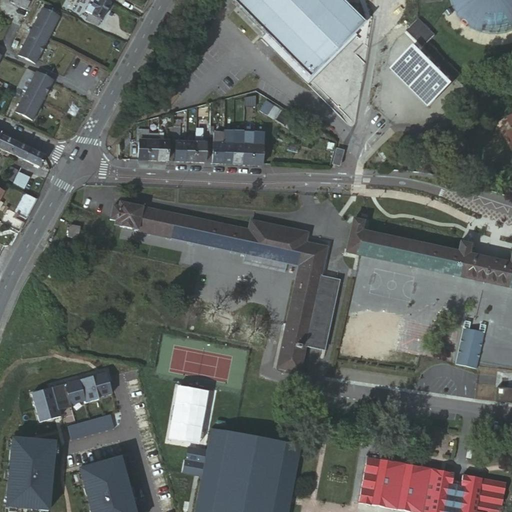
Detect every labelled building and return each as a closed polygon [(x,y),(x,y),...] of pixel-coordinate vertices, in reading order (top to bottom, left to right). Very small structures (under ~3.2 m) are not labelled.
[(29,0),(15,0),(15,1),(29,10),(33,2),(29,0)] [(105,0),(92,0),(86,12),(90,13),(86,20),(100,27),(112,3),(105,0)] [(348,0),(230,0),(229,1),(304,76),(364,15),(348,0)] [(388,0),(388,13),(403,13),(402,0),(388,0)] [(45,11),(34,31),(49,39),(60,19),(45,11)] [(418,20),(407,30),(424,46),(434,35),(418,20)] [(49,39),(34,31),(23,50),(39,58),(49,39)] [(451,81),(413,43),(389,67),(428,105),(451,81)] [(27,92),(38,72),(30,69),(14,98),(16,99),(19,101),(18,103),(21,104),(27,92)] [(53,80),(38,72),(27,92),(44,100),(53,80)] [(44,100),(27,92),(21,104),(18,103),(19,101),(16,99),(11,108),(34,119),(44,100)] [(275,113),(270,121),(279,126),(284,119),(275,113)] [(284,119),(279,126),(288,132),(293,124),(284,119)] [(301,130),(293,124),(288,132),(296,137),(301,130)] [(327,147),(331,140),(313,129),(309,135),(318,141),(327,147)] [(173,130),(172,138),(181,139),(181,130),(173,130)] [(309,135),(301,130),(296,137),(305,143),(309,135)] [(138,164),(148,165),(150,138),(150,133),(138,133),(137,140),(140,141),(140,144),(138,164)] [(202,137),(202,147),(204,148),(204,133),(197,133),(196,137),(202,137)] [(234,149),(234,139),(235,133),(224,133),(224,136),(224,144),(224,149),(234,149)] [(0,147),(6,150),(11,140),(0,134),(0,147)] [(130,135),(121,147),(124,153),(132,144),(132,137),(130,135)] [(305,143),(313,148),(318,141),(309,135),(305,143)] [(255,140),(255,150),(254,169),(264,170),(266,137),(255,137),(255,140)] [(152,165),(158,165),(159,146),(159,138),(150,138),(148,165),(152,165)] [(245,150),(245,140),(234,139),(234,149),(245,150)] [(11,140),(6,150),(20,157),(25,146),(11,140)] [(255,140),(245,140),(245,150),(255,150),(255,140)] [(330,159),(339,146),(331,140),(327,147),(322,154),(330,159)] [(322,154),(327,147),(318,141),(313,148),(322,154)] [(25,146),(20,157),(39,165),(44,155),(43,155),(25,146)] [(159,146),(158,165),(168,166),(169,146),(163,146),(159,146)] [(186,166),(187,147),(176,147),(175,166),(186,166)] [(195,167),(196,147),(187,147),(186,166),(195,167)] [(202,147),(196,147),(195,167),(205,167),(206,148),(204,148),(202,147)] [(218,168),(223,168),(224,149),(215,148),(214,148),(213,168),(218,168)] [(223,168),(233,169),(234,149),(224,149),(223,168)] [(234,149),(233,169),(244,169),(245,150),(234,149)] [(245,150),(244,169),(254,169),(255,150),(245,150)] [(339,153),(335,168),(343,170),(346,155),(339,153)] [(25,175),(18,190),(24,192),(25,193),(29,185),(33,178),(25,175)] [(25,193),(24,192),(14,213),(26,219),(37,198),(25,193)] [(249,256),(290,265),(302,268),(279,370),(301,375),(309,341),(316,343),(324,308),(317,306),(329,251),(295,243),(297,233),(254,223),(251,233),(121,204),(120,209),(117,222),(116,226),(249,256)] [(117,222),(120,209),(114,207),(111,221),(117,222)] [(4,213),(0,221),(15,229),(19,221),(4,213)] [(511,289),(511,265),(511,266),(470,257),(473,248),(462,246),(460,255),(363,234),(364,225),(355,223),(348,255),(511,289)] [(78,240),(81,227),(68,225),(66,236),(78,240)] [(54,251),(41,273),(48,276),(61,255),(54,251)] [(288,273),(290,265),(249,256),(247,265),(288,273)] [(216,298),(221,276),(202,271),(197,294),(216,298)] [(475,330),(467,365),(475,366),(483,331),(462,326),(454,362),(457,362),(464,328),(475,330)] [(457,362),(467,365),(475,330),(464,328),(457,362)] [(105,373),(31,393),(38,421),(59,416),(57,410),(70,407),(69,405),(83,402),(83,404),(97,400),(97,398),(111,394),(105,373)] [(168,440),(198,446),(207,393),(177,387),(168,440)] [(511,402),(511,388),(500,388),(499,401),(511,402)] [(66,426),(70,440),(113,429),(109,415),(66,426)] [(53,443),(10,439),(3,507),(46,511),(48,495),(44,495),(47,459),(51,460),(53,443)] [(200,477),(202,477),(206,453),(189,449),(187,462),(186,461),(183,474),(194,476),(194,474),(201,475),(200,477)] [(132,511),(119,460),(77,471),(81,485),(85,484),(92,511),(132,511)] [(400,511),(499,511),(505,485),(366,460),(357,504),(400,511)]
